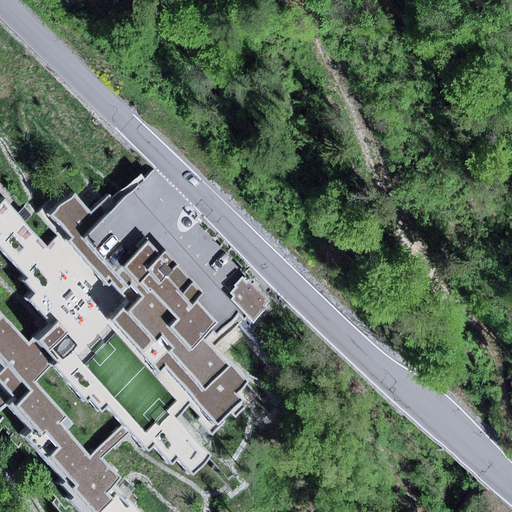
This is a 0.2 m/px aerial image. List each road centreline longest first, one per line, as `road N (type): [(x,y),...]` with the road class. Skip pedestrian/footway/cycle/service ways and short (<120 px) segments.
road 1 (secondary): [(0,0),(309,304),(511,485)]
road 2 (track): [(511,418),(495,346),(418,258),(294,0)]
